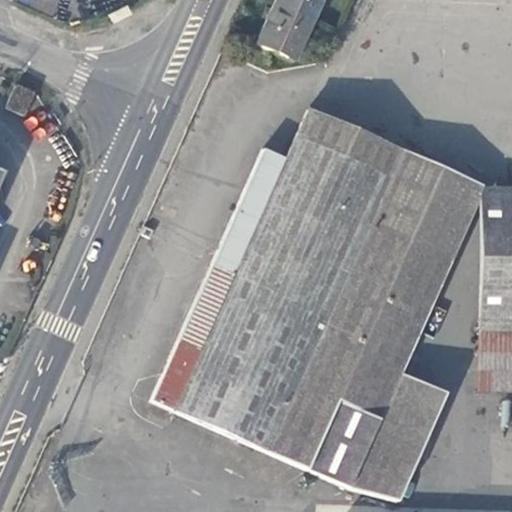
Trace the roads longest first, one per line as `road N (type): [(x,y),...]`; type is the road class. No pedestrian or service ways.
road 1 (secondary): [(0,448),(146,99)]
road 2 (unclassified): [(146,99),(0,39)]
